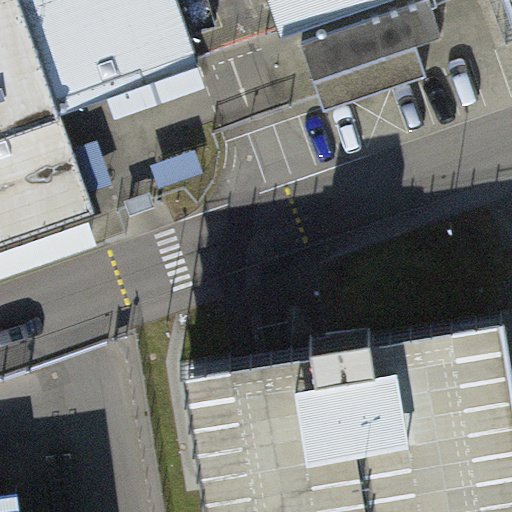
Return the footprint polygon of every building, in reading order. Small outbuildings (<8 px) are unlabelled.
[(66,109),(209,59),(187,0),(0,0),(0,245),(101,210),(66,109)] [(511,0),(277,0),(287,29),(376,0),(508,0),(511,14),(511,0)] [(446,36),(432,0),(423,0),(304,45),(330,112),(430,74),(420,46),(446,36)] [(184,363),(207,511),(511,511),(511,356),(505,312),(184,363)] [(0,511),(62,511),(60,492),(0,500),(0,511)]
